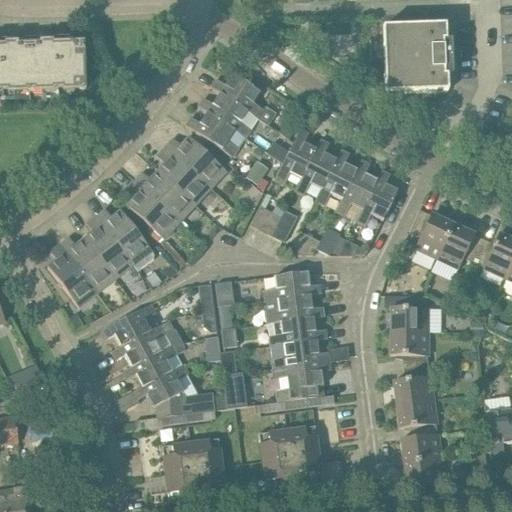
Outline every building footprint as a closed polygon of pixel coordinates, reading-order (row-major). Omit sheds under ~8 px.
[(398,95),(447,93),(446,77),(451,77),(451,71),(451,49),(450,43),(445,43),(445,27),(444,27),(444,16),(445,16),(444,15),(396,16),(396,18),(397,18),(397,28),(396,28),(382,28),(382,49),(392,49),(393,74),(383,75),(384,96),(398,95)] [(0,93),(85,91),(83,43),(0,45),(0,93)] [(247,113),(246,114),(257,121),(263,112),(252,105),(260,94),(232,75),(224,87),(215,82),(210,89),(219,95),(247,113)] [(206,114),(234,132),(234,133),(244,140),(250,131),(240,124),(246,114),(247,113),(219,95),(211,106),(203,100),(197,108),(206,114)] [(195,134),(207,143),(232,159),(238,150),(227,143),(234,133),(234,132),(206,114),(199,125),(190,119),(185,127),(195,134)] [(288,141),(297,128),(287,121),(278,135),(288,141)] [(288,153),(282,165),(273,182),(283,187),(289,175),(300,181),(315,151),(303,145),(308,136),(299,131),(288,153)] [(207,143),(195,134),(190,140),(188,139),(180,148),(173,141),(165,149),(210,191),(226,173),(200,150),(207,143)] [(300,181),(294,192),(303,197),(309,185),(320,191),(335,162),(323,156),(328,146),(320,142),(315,151),(300,181)] [(282,165),(288,153),(273,144),(266,154),(282,165)] [(157,173),(194,208),(210,191),(165,149),(157,158),(164,165),(157,173)] [(335,162),(320,191),(314,202),(324,207),(330,196),(340,201),(341,202),(356,172),(355,172),(344,166),(348,157),(340,152),(335,161),(336,162),(335,162)] [(350,206),(361,212),(376,182),(364,176),(369,167),(360,162),(355,172),(356,172),(341,202),(340,201),(335,213),(344,218),(350,206)] [(179,224),(194,208),(157,173),(149,181),(142,175),(134,183),(179,224)] [(268,184),(249,173),(244,180),(262,195),(268,184)] [(376,182),(361,212),(355,223),(365,228),(370,217),(382,223),(397,193),(384,186),(389,177),(380,173),(376,182)] [(163,242),(179,224),(134,183),(126,192),(133,199),(125,207),(163,242)] [(250,228),(270,238),(280,219),(260,209),(250,228)] [(95,219),(132,267),(137,273),(153,261),(154,257),(120,212),(111,220),(104,212),(95,219)] [(280,219),(270,238),(281,244),(281,243),(284,244),(297,219),(284,212),(281,219),(280,219)] [(436,261),(452,226),(430,216),(430,217),(419,212),(407,235),(419,240),(414,251),(436,261)] [(114,281),(132,267),(95,219),(86,226),(92,234),(83,241),(114,281)] [(452,226),(436,261),(457,271),(462,260),(472,265),(483,242),(473,237),(473,236),(452,226)] [(326,230),(319,243),(312,258),(315,251),(329,258),(339,236),(326,230)] [(312,258),(319,243),(299,233),(289,252),(300,257),(312,258)] [(483,242),(472,265),(482,269),(482,270),(503,280),(511,261),(511,242),(498,236),(493,247),(483,242)] [(96,295),(114,281),(83,241),(75,248),(68,240),(59,247),(96,295)] [(352,258),(357,247),(347,242),(338,258),(352,258)] [(185,264),(165,243),(159,249),(179,270),(185,264)] [(78,309),(96,295),(59,247),(50,254),(56,262),(47,269),(78,309)] [(511,261),(503,280),(511,284),(511,261)] [(172,265),(163,273),(169,280),(178,272),(172,265)] [(276,301),(309,297),(320,296),(318,287),(308,288),(306,274),(273,278),(275,291),(262,293),(264,303),(276,302),(276,301)] [(217,310),(229,308),(233,307),(230,284),(214,286),(217,310)] [(201,316),(214,314),(210,286),(198,288),(201,316)] [(267,326),(279,324),(312,319),(312,320),(321,319),(323,319),(321,309),(311,310),(309,297),(276,301),(276,302),(264,303),(267,326)] [(389,310),(389,334),(427,334),(428,311),(427,311),(427,299),(401,298),(401,310),(389,310)] [(150,333),(149,333),(144,322),(155,316),(150,307),(100,334),(104,342),(113,337),(120,349),(150,333)] [(229,308),(217,310),(220,332),(234,330),(232,330),(229,308)] [(214,314),(201,316),(203,329),(209,335),(216,334),(214,314)] [(76,315),(67,320),(74,331),(83,327),(76,315)] [(326,341),(324,332),(314,333),(312,320),(312,319),(279,324),(267,326),(270,348),(283,347),(282,346),(315,342),(315,343),(326,341)] [(150,333),(120,349),(111,354),(115,362),(124,357),(131,369),(160,353),(154,342),(166,336),(165,336),(173,332),(168,323),(161,327),(149,333),(150,333)] [(470,324),(470,335),(482,335),(482,324),(470,324)] [(234,330),(220,332),(223,350),(236,348),(234,330)] [(427,334),(389,334),(389,358),(401,358),(402,371),(428,369),(426,358),(427,358),(427,334)] [(270,348),(273,370),(329,363),(327,354),(317,356),(315,343),(315,342),(282,346),(283,347),(270,348)] [(171,347),(160,353),(131,369),(122,374),(126,382),(135,377),(141,389),(142,389),(171,374),(171,373),(165,362),(184,352),(183,345),(171,347)] [(236,375),(233,354),(219,356),(222,377),(236,375)] [(329,363),(273,370),(277,405),(283,404),(293,403),(303,401),(313,400),(322,399),(321,388),(319,374),(330,372),(329,363)] [(182,367),(171,373),(171,374),(142,389),(141,389),(132,394),(137,402),(146,397),(153,411),(155,409),(157,420),(164,419),(174,418),(184,417),(194,415),(204,414),(214,413),(226,411),(225,397),(224,398),(224,396),(212,398),(211,395),(185,399),(182,394),(176,383),(187,377),(182,367)] [(428,369),(402,371),(404,382),(392,384),(395,407),(433,402),(430,379),(429,379),(428,369)] [(236,375),(222,377),(224,396),(225,397),(226,411),(246,409),(242,374),(236,375)] [(37,396),(34,384),(10,388),(12,401),(37,396)] [(334,405),(333,397),(323,399),(324,406),(334,405)] [(314,407),(324,406),(323,399),(322,399),(313,400),(314,407)] [(313,400),(303,401),(304,408),(314,407),(313,400)] [(294,410),(304,408),(303,401),(293,403),(294,410)] [(410,429),(411,440),(436,437),(435,426),(436,426),(433,402),(395,407),(398,431),(410,429)] [(511,402),(508,403),(509,413),(485,416),(487,430),(490,454),(490,458),(503,456),(502,446),(511,444),(511,402)] [(293,403),(283,404),(284,411),(294,410),(293,403)] [(283,404),(277,405),(274,405),(275,412),(284,411),(283,404)] [(274,405),(264,407),(265,414),(275,412),(274,405)] [(264,407),(254,408),(255,415),(265,414),(264,407)] [(205,421),(215,420),(214,413),(204,414),(205,421)] [(195,423),(205,421),(204,414),(194,415),(195,423)] [(194,415),(184,417),(185,424),(195,423),(194,415)] [(175,425),(185,424),(184,417),(174,418),(175,425)] [(0,447),(17,445),(13,418),(0,420),(0,447)] [(174,418),(164,419),(165,427),(175,425),(174,418)] [(157,420),(155,421),(156,428),(165,427),(164,419),(157,420)] [(146,429),(156,428),(155,421),(145,422),(146,429)] [(146,429),(145,422),(135,423),(136,430),(146,429)] [(322,485),(314,428),(258,436),(265,492),(322,485)] [(480,456),(484,455),(490,454),(487,430),(488,441),(478,442),(480,455),(474,456),(480,456)] [(437,437),(436,437),(411,440),(400,442),(403,465),(440,460),(437,437)] [(225,498),(218,441),(161,448),(168,505),(225,498)] [(480,456),(474,456),(476,469),(485,468),(484,455),(480,456)] [(443,484),(440,460),(403,465),(406,489),(443,484)] [(0,511),(27,511),(24,490),(0,494),(0,511)]
